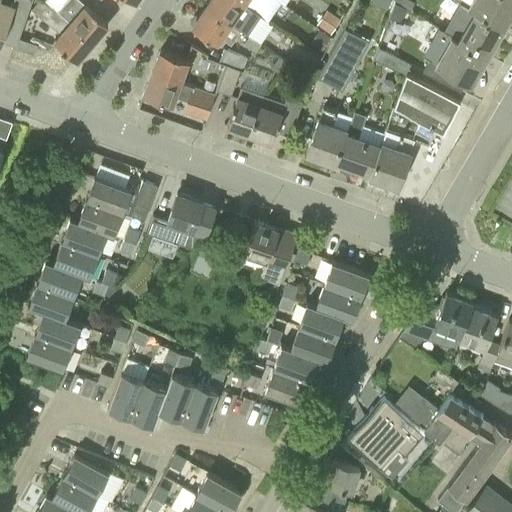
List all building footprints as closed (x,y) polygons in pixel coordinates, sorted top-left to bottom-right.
[(0,0),(0,40),(14,46),(17,36),(23,19),(10,14),(15,1),(10,0),(0,0)] [(37,0),(31,7),(61,32),(55,39),(62,45),(61,45),(65,49),(66,48),(77,58),(92,40),(61,14),(57,10),(45,0),(37,0)] [(61,14),(92,40),(108,22),(96,12),(97,11),(83,0),(65,0),(57,10),(61,14)] [(231,21),(244,3),(240,0),(209,0),(206,5),(231,21)] [(396,0),(410,8),(414,1),(412,0),(396,0)] [(473,8),(503,26),(511,10),(511,0),(469,0),(467,4),(473,8)] [(400,21),(408,8),(397,2),(389,15),(400,21)] [(217,41),(231,21),(206,5),(192,24),(205,33),(204,34),(208,37),(209,36),(217,41)] [(317,23),(330,32),(341,17),(327,8),(317,23)] [(457,36),(487,53),(503,26),(473,8),(457,36)] [(342,89),(369,40),(345,26),(318,75),(342,89)] [(330,36),(319,28),(310,41),(321,49),(330,36)] [(430,56),(423,67),(451,84),(457,73),(471,81),(487,53),(457,36),(443,28),(427,54),(430,56)] [(254,51),(260,42),(249,34),(243,43),(254,51)] [(17,36),(14,46),(34,53),(38,44),(17,36)] [(405,74),(406,71),(411,62),(378,45),(374,57),(405,74)] [(243,68),(247,57),(224,47),(220,58),(243,68)] [(181,80),(189,59),(180,55),(180,54),(175,52),(175,53),(161,48),(153,69),(181,80)] [(277,56),(270,67),(277,71),(284,61),(277,56)] [(211,67),(214,61),(204,58),(202,64),(211,67)] [(298,70),(309,76),(316,64),(311,61),(302,63),(298,70)] [(240,68),(226,63),(223,72),(218,89),(230,93),(240,68)] [(177,91),(181,80),(153,69),(144,92),(158,98),(158,99),(163,101),(163,99),(179,105),(183,93),(177,91)] [(394,105),(425,123),(443,132),(460,101),(406,71),(405,74),(394,105)] [(213,88),(215,81),(205,78),(203,85),(213,88)] [(186,107),(207,115),(215,93),(194,86),(186,107)] [(227,122),(250,131),(261,101),(238,93),(234,103),(233,103),(231,108),(233,108),(227,122)] [(272,139),(275,129),(292,136),(305,99),(288,93),(283,109),(261,101),(250,131),(272,139)] [(306,151),(334,161),(348,126),(332,120),(336,109),(323,104),(306,151)] [(365,173),(368,174),(380,141),(358,133),(365,113),(354,109),(348,126),(334,161),(339,163),(340,159),(366,168),(365,173)] [(0,135),(6,137),(12,121),(5,118),(0,131),(0,135)] [(381,139),(380,141),(368,174),(398,185),(414,138),(400,133),(396,144),(381,139)] [(122,210),(124,206),(131,187),(94,173),(86,196),(122,210)] [(144,219),(153,195),(157,184),(143,178),(129,213),(144,219)] [(192,228),(205,233),(215,206),(202,201),(202,200),(177,191),(167,220),(179,224),(173,240),(186,244),(192,228)] [(113,233),(122,210),(86,196),(85,197),(86,197),(78,219),(70,215),(70,216),(113,233)] [(106,230),(113,233),(70,216),(61,239),(62,239),(97,253),(106,230)] [(259,276),(279,283),(297,234),(254,218),(243,251),(265,259),(259,276)] [(124,237),(135,241),(139,229),(128,225),(124,237)] [(208,275),(221,242),(204,236),(191,268),(208,275)] [(135,241),(124,237),(120,249),(131,253),(135,241)] [(89,275),(97,253),(62,239),(54,261),(45,257),(45,258),(89,275)] [(306,262),(310,251),(298,246),(294,258),(306,262)] [(89,275),(45,258),(36,281),(73,294),(81,272),(89,275)] [(324,282),(361,295),(369,272),(332,259),(324,282)] [(101,280),(108,282),(113,284),(117,272),(106,268),(101,280)] [(92,290),(103,294),(104,291),(108,282),(101,280),(96,278),(92,290)] [(282,292),(294,296),(298,284),(286,280),(282,292)] [(64,317),(73,294),(36,281),(28,303),(79,323),(79,322),(64,317)] [(113,284),(108,282),(104,291),(109,295),(116,287),(113,284)] [(306,301),(352,318),(361,295),(324,282),(316,304),(306,300),(306,301)] [(460,334),(458,338),(459,338),(472,303),(473,300),(446,290),(436,316),(417,309),(418,308),(418,307),(403,329),(429,338),(434,325),(460,334)] [(294,296),(282,292),(278,305),(290,308),(294,296)] [(298,323),(335,337),(335,336),(342,315),(352,318),(306,301),(298,323)] [(71,345),(79,323),(28,303),(28,304),(43,310),(35,331),(71,345)] [(498,347),(499,343),(488,339),(497,313),(472,303),(459,338),(484,347),(478,364),(490,369),(493,359),(494,359),(498,347)] [(494,359),(511,365),(511,317),(509,317),(499,343),(498,347),(494,359)] [(317,356),(327,360),(335,337),(298,323),(290,345),(290,346),(317,356)] [(114,336),(126,340),(130,328),(119,324),(114,336)] [(266,337),(273,340),(278,342),(282,329),(270,325),(266,337)] [(132,339),(144,343),(148,332),(137,327),(132,339)] [(62,368),(71,345),(35,331),(25,354),(62,368)] [(273,340),(266,337),(261,335),(256,348),(269,352),(273,340)] [(126,340),(114,336),(109,348),(121,353),(126,340)] [(273,366),(310,379),(310,378),(309,378),(317,356),(290,346),(290,345),(281,342),(273,366)] [(164,358),(176,362),(180,350),(168,346),(164,358)] [(180,350),(176,362),(187,366),(191,354),(180,350)] [(211,375),(222,379),(226,367),(215,363),(211,375)] [(273,366),(271,370),(264,389),(301,402),(310,379),(273,366)] [(438,367),(432,377),(452,390),(458,380),(438,367)] [(107,406),(130,415),(144,377),(121,369),(107,406)] [(113,375),(112,375),(101,370),(97,382),(108,386),(113,375)] [(256,386),(260,374),(249,370),(245,382),(256,386)] [(144,377),(130,415),(153,423),(159,408),(159,407),(167,387),(166,386),(172,372),(171,371),(166,386),(144,377)] [(159,408),(181,416),(194,380),(172,372),(166,386),(167,387),(159,407),(159,408)] [(194,380),(181,416),(180,417),(204,426),(218,389),(194,380)] [(453,420),(469,431),(483,413),(450,392),(441,407),(409,383),(395,401),(412,415),(440,437),(442,435),(453,420)] [(407,451),(426,429),(385,394),(349,436),(384,465),(400,446),(407,451)] [(466,459),(484,471),(498,452),(511,432),(483,413),(469,431),(469,432),(470,432),(480,440),(466,459)] [(440,437),(442,439),(457,450),(470,432),(469,432),(469,431),(453,420),(442,435),(440,437)] [(342,444),(332,439),(328,446),(337,452),(342,444)] [(96,493),(99,488),(108,471),(74,451),(62,474),(63,474),(96,493)] [(186,458),(176,452),(175,452),(169,463),(180,469),(186,458)] [(353,488),(359,464),(320,454),(316,471),(325,473),(319,492),(344,498),(347,486),(353,488)] [(466,459),(455,474),(437,498),(456,511),(479,479),(484,471),(466,459)] [(195,492),(229,511),(241,489),(207,470),(195,492)] [(84,511),(85,511),(96,493),(63,474),(52,494),(84,511)] [(152,495),(162,501),(169,490),(158,484),(152,495)] [(141,502),(146,491),(136,486),(130,496),(141,502)] [(511,511),(511,505),(486,486),(465,511),(511,511)] [(82,511),(84,511),(52,494),(46,491),(34,511),(79,511),(80,511),(82,511)] [(183,511),(228,511),(229,511),(195,492),(183,511)] [(338,511),(339,509),(341,510),(344,498),(319,492),(316,503),(300,499),(297,511),(338,511)] [(162,501),(152,495),(146,506),(156,511),(162,501)]
